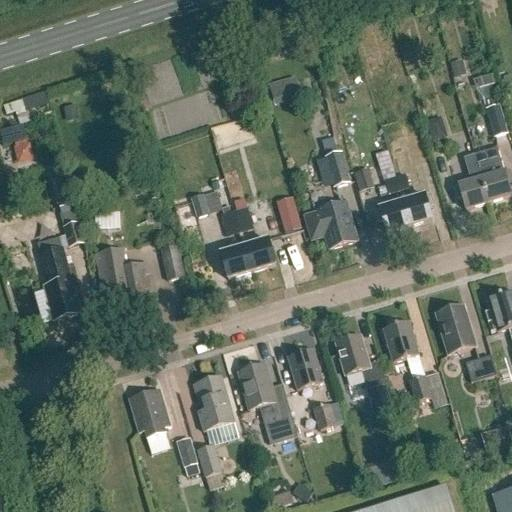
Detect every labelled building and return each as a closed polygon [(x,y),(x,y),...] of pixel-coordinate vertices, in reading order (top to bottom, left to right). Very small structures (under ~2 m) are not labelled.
[(220,76),(243,69),(237,51),(215,58),(220,76)] [(208,59),(160,62),(162,102),(177,101),(176,88),(210,86),(208,59)] [(463,63),(450,66),(454,81),(467,77),(463,63)] [(492,77),(473,82),(475,92),(495,86),(492,77)] [(295,80),(282,84),(288,105),(301,101),(295,80)] [(487,103),(490,111),(485,112),(494,141),(508,137),(499,108),(497,100),(487,103)] [(249,120),(212,132),(218,151),(255,139),(249,120)] [(30,146),(14,150),(18,166),(34,162),(30,146)] [(358,147),(350,149),(353,162),(361,160),(358,147)] [(511,181),(510,174),(504,175),(497,151),(485,155),(475,158),(489,206),(511,200),(508,187),(511,186),(511,181)] [(333,192),(350,187),(342,156),(325,161),(333,192)] [(489,206),(475,158),(464,161),(471,185),(454,190),(457,202),(462,201),(466,213),(489,206)] [(354,176),(359,195),(373,191),(368,172),(354,176)] [(66,178),(50,183),(56,206),(73,202),(66,178)] [(405,178),(395,181),(399,196),(409,193),(405,178)] [(399,196),(395,181),(384,184),(388,199),(399,196)] [(217,196),(191,202),(195,220),(222,214),(217,196)] [(430,197),(402,205),(409,230),(432,223),(429,211),(434,209),(430,197)] [(293,201),(276,206),(285,238),(302,233),(293,201)] [(237,214),(246,212),(247,211),(244,202),(234,205),(237,214)] [(409,230),(402,205),(374,214),(378,226),(383,224),(387,237),(409,230)] [(357,246),(345,207),(319,214),(320,216),(306,220),(313,243),(326,239),(330,253),(357,246)] [(246,212),(234,215),(241,237),(253,233),(247,211),(246,212)] [(121,229),(121,212),(96,212),(96,228),(121,229)] [(241,237),(234,215),(221,219),(227,241),(241,237)] [(63,252),(63,251),(63,252),(85,246),(79,225),(63,230),(66,240),(60,242),(63,252)] [(62,252),(59,242),(37,248),(45,277),(49,276),(52,288),(45,290),(55,325),(81,317),(71,284),(77,282),(73,268),(68,270),(63,252),(62,252)] [(245,251),(252,276),(276,269),(268,244),(245,251)] [(178,250),(167,252),(160,253),(167,286),(185,282),(184,280),(178,250)] [(229,283),(252,276),(245,251),(221,258),(229,283)] [(126,270),(123,253),(96,258),(103,296),(108,295),(111,310),(148,303),(146,296),(152,295),(147,266),(126,270)] [(511,295),(488,303),(498,336),(509,333),(511,342),(511,295)] [(476,351),(464,310),(437,318),(449,359),(476,351)] [(394,367),(419,360),(409,326),(384,333),(394,367)] [(371,404),(390,399),(380,365),(369,368),(361,340),(336,347),(345,380),(362,375),(371,404)] [(323,387),(314,354),(288,361),(298,395),(323,387)] [(471,387),(496,380),(490,360),(465,367),(471,387)] [(263,410),(266,423),(274,448),(298,441),(291,416),(283,388),(272,392),(265,368),(239,376),(250,414),(263,410)] [(426,380),(425,380),(431,400),(432,402),(435,412),(448,408),(444,396),(438,376),(426,380)] [(415,407),(432,402),(431,400),(425,380),(408,385),(415,407)] [(235,427),(222,381),(194,389),(202,416),(199,417),(204,436),(235,427)] [(165,433),(171,431),(160,394),(129,403),(140,438),(145,436),(147,443),(166,437),(165,433)] [(336,430),(345,428),(339,406),(330,408),(333,420),(336,430)] [(319,435),(336,430),(333,420),(330,408),(313,413),(319,435)] [(511,444),(508,430),(481,437),(485,454),(511,447),(511,444)] [(197,467),(190,442),(177,446),(184,471),(197,467)] [(206,481),(210,495),(226,490),(222,476),(214,449),(196,454),(204,482),(206,481)] [(431,462),(435,474),(458,466),(453,450),(446,452),(447,457),(431,462)] [(431,473),(428,460),(411,464),(414,477),(431,473)] [(297,486),(290,497),(304,506),(311,495),(297,486)] [(453,511),(447,490),(376,511),(453,511)] [(511,511),(511,493),(494,499),(497,511),(511,511)]
